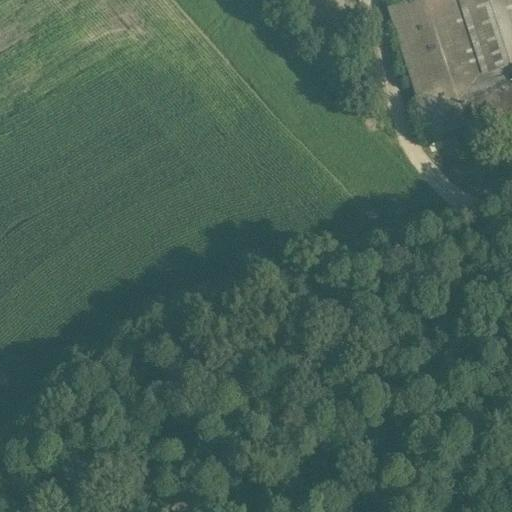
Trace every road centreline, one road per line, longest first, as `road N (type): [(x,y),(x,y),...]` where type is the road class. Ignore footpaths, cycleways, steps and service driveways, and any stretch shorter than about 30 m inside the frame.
road 1 (unknown): [(0,444),(107,352),(192,300),(314,265)]
road 2 (unknown): [(314,265),(484,216)]
